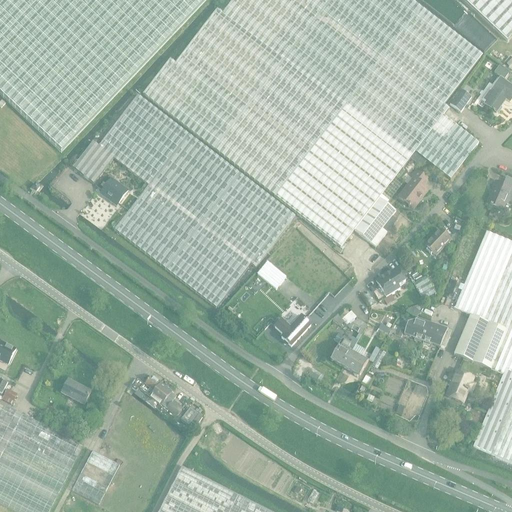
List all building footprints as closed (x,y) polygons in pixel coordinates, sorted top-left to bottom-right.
[(0,0),(0,95),(61,154),(207,0),(0,0)] [(170,61),(143,96),(341,249),(354,232),(379,200),(386,205),(403,184),(398,180),(404,172),(402,170),(415,153),(450,180),(478,144),(443,117),(446,112),(448,110),(443,106),(482,56),(409,0),(233,0),(222,15),(217,11),(175,66),(170,61)] [(511,0),(462,0),(507,41),(511,35),(511,0)] [(500,78),(491,90),(488,88),(480,100),(485,104),(484,105),(496,113),(505,100),(509,103),(511,98),(511,86),(504,81),(509,74),(499,67),(495,74),(500,78)] [(472,98),(468,95),(460,90),(449,105),(461,113),(472,98)] [(137,96),(98,147),(149,187),(115,231),(216,309),(250,265),(255,269),(295,217),(137,96)] [(94,185),(113,159),(98,148),(92,144),(73,169),(94,185)] [(423,186),(427,180),(416,170),(411,177),(413,179),(398,198),(413,209),(419,202),(417,201),(427,189),(423,186)] [(502,211),(505,205),(509,207),(511,200),(511,179),(506,178),(503,185),(497,183),(492,196),(490,195),(486,205),(502,211)] [(117,207),(128,191),(112,180),(101,194),(110,200),(109,201),(117,207)] [(386,205),(379,200),(355,232),(375,249),(387,234),(382,230),(395,212),(386,205)] [(455,218),(453,224),(463,228),(466,222),(455,218)] [(435,257),(451,241),(439,230),(424,246),(435,257)] [(454,310),(470,316),(507,331),(491,371),(503,376),(488,411),(473,447),(511,463),(511,242),(487,232),(470,272),(454,310)] [(298,262),(289,272),(314,294),(323,284),(298,262)] [(257,275),(275,290),(285,278),(267,264),(257,275)] [(398,288),(405,283),(397,270),(376,283),(378,285),(371,289),(379,303),(399,290),(398,288)] [(416,283),(413,285),(423,301),(435,294),(426,278),(422,280),(416,283)] [(372,299),(364,298),(371,308),(376,305),(372,299)] [(337,315),(333,319),(339,326),(343,323),(337,315)] [(454,355),(491,371),(507,331),(470,316),(454,355)] [(274,328),(283,337),(281,338),(291,348),(311,327),(301,318),(290,329),(281,321),(274,328)] [(420,342),(421,342),(427,324),(416,320),(407,324),(403,336),(414,339),(413,341),(420,344),(420,342)] [(357,321),(348,328),(349,329),(355,333),(361,337),(367,327),(357,321)] [(446,330),(427,324),(421,342),(422,342),(422,344),(428,347),(429,344),(439,348),(439,347),(444,349),(451,333),(446,331),(446,330)] [(387,335),(391,330),(382,325),(378,329),(387,335)] [(401,338),(404,329),(398,327),(395,336),(401,338)] [(338,335),(333,343),(339,346),(343,338),(338,335)] [(331,361),(343,368),(352,352),(351,352),(357,341),(349,336),(347,340),(344,338),(331,361)] [(0,360),(8,365),(16,351),(0,342),(0,360)] [(381,351),(372,367),(377,370),(386,353),(381,351)] [(369,362),(352,352),(343,368),(353,374),(354,377),(357,378),(360,378),(369,362)] [(308,376),(320,383),(324,376),(312,369),(308,376)] [(470,395),(475,385),(471,384),(473,379),(456,372),(445,396),(463,404),(467,393),(470,395)] [(367,374),(361,384),(367,387),(373,377),(367,374)] [(139,390),(149,397),(150,398),(160,384),(151,377),(145,385),(139,380),(132,389),(136,393),(139,390)] [(84,406),(91,393),(68,381),(62,394),(84,406)] [(172,393),(160,384),(150,398),(149,397),(145,403),(153,409),(158,402),(176,417),(182,410),(172,403),(177,396),(173,393),(172,393)] [(7,390),(1,400),(12,406),(17,395),(7,390)] [(368,395),(366,401),(371,404),(374,398),(368,395)] [(0,403),(0,506),(11,511),(49,511),(83,447),(0,403)] [(399,405),(395,415),(401,417),(405,408),(399,405)] [(189,407),(180,421),(186,426),(185,427),(191,432),(202,417),(196,412),(189,407)] [(92,451),(71,491),(98,506),(120,466),(92,451)] [(268,511),(234,495),(182,468),(159,511),(268,511)] [(313,492),(307,502),(313,505),(319,495),(313,492)]
